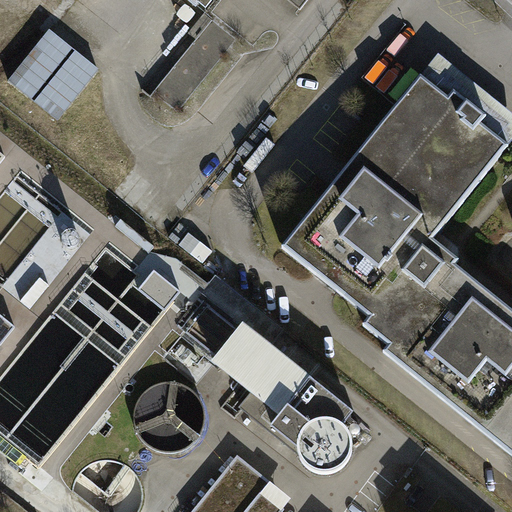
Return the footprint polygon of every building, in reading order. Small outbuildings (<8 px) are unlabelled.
[(186,0),(202,12),(212,0),(186,0)] [(199,41),(153,96),(175,113),(239,36),(207,9),(188,32),(199,41)] [(50,29),(8,79),(58,120),(100,70),(50,29)] [(291,264),(511,452),(511,305),(457,258),(511,193),(511,126),(453,76),(291,264)] [(0,175),(9,165),(0,157),(0,175)] [(356,414),(244,325),(214,363),(279,415),(270,426),(299,449),(302,461),(313,470),(324,473),(337,469),(347,461),(351,452),(351,439),(345,428),(356,414)] [(203,450),(203,394),(139,394),(139,455),(184,455),(184,450),(203,450)] [(278,511),(291,496),(235,455),(192,511),(278,511)]
